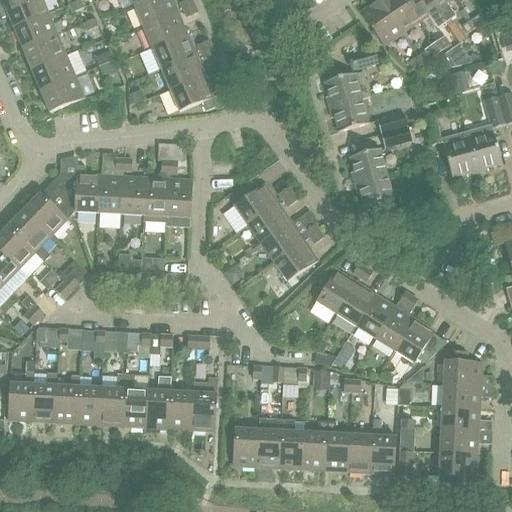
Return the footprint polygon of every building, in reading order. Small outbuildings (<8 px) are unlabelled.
[(0,14),(2,19),(9,16),(14,30),(48,15),(42,0),(2,0),(6,7),(0,9),(0,14)] [(68,6),(71,14),(85,9),(81,0),(68,6)] [(151,0),(134,7),(143,28),(178,14),(171,0),(151,0)] [(195,6),(192,0),(189,0),(180,4),(183,11),(195,6)] [(404,0),(379,0),(379,1),(401,35),(419,23),(404,0)] [(430,0),(404,0),(419,23),(429,17),(437,29),(446,23),(430,0)] [(430,0),(446,23),(456,16),(448,4),(453,0),(430,0)] [(361,13),(383,47),(401,35),(379,1),(361,13)] [(198,14),(195,6),(183,11),(186,19),(198,14)] [(143,28),(152,49),(186,35),(178,14),(143,28)] [(480,14),(470,21),(475,28),(485,21),(480,14)] [(14,30),(23,51),(57,36),(48,15),(14,30)] [(506,35),(511,33),(511,18),(503,21),(506,35)] [(86,33),(99,27),(96,19),(83,25),(86,33)] [(470,21),(461,27),(466,34),(475,28),(470,21)] [(152,49),(161,70),(195,55),(186,35),(152,49)] [(23,51),(32,71),(66,57),(57,36),(23,51)] [(444,39),(434,45),(439,53),(449,46),(444,39)] [(213,48),(210,41),(197,46),(200,53),(213,48)] [(434,45),(426,51),(431,58),(439,53),(434,45)] [(472,64),(459,45),(442,56),(451,69),(472,64)] [(216,56),(213,48),(200,53),(203,61),(216,56)] [(349,57),(352,72),(379,65),(375,50),(349,57)] [(113,61),(110,53),(94,59),(98,67),(113,61)] [(161,70),(170,91),(204,76),(195,55),(161,70)] [(32,71),(41,92),(75,77),(66,57),(32,71)] [(407,63),(412,71),(422,64),(417,57),(407,63)] [(98,67),(103,78),(117,72),(113,61),(98,67)] [(363,73),(355,76),(355,75),(324,83),(328,97),(326,98),(329,110),(362,101),(362,100),(370,98),(363,73)] [(452,78),(454,85),(469,81),(467,74),(452,78)] [(217,108),(213,99),(204,76),(170,91),(179,113),(204,103),(208,112),(217,108)] [(41,92),(50,113),(84,99),(75,77),(41,92)] [(219,96),(231,91),(228,83),(215,89),(219,96)] [(483,103),(490,128),(491,127),(492,131),(506,127),(499,98),(497,99),(494,88),(481,91),(484,102),(483,103)] [(511,95),(499,98),(506,127),(511,125),(511,95)] [(329,110),(331,119),(334,118),(338,133),(368,125),(362,101),(329,110)] [(376,122),(380,135),(380,136),(408,128),(404,114),(376,122)] [(427,148),(441,145),(440,140),(435,117),(421,120),(427,148)] [(501,165),(492,131),(491,127),(490,128),(466,134),(477,175),(487,172),(487,169),(501,165)] [(412,142),(408,128),(380,136),(384,150),(412,142)] [(466,134),(440,140),(441,145),(450,179),(466,175),(466,178),(477,175),(466,134)] [(351,173),(354,185),(387,175),(380,150),(350,159),(354,173),(351,173)] [(116,159),(115,172),(123,173),(124,159),(116,159)] [(124,159),(123,173),(131,174),(132,159),(124,159)] [(169,162),(160,162),(160,175),(168,175),(169,162)] [(177,163),(169,162),(168,175),(177,176),(177,163)] [(60,174),(60,175),(71,201),(64,208),(71,216),(74,213),(98,214),(100,178),(85,177),(85,168),(77,168),(76,175),(60,174)] [(60,175),(41,194),(24,211),(51,237),(71,216),(64,208),(71,201),(60,175)] [(145,180),(143,217),(143,223),(166,224),(166,218),(168,181),(168,175),(160,175),(159,181),(145,180)] [(354,185),(357,194),(359,194),(363,209),(394,200),(387,175),(354,185)] [(98,214),(121,216),(123,179),(100,178),(98,214)] [(121,216),(143,217),(145,180),(123,179),(121,216)] [(190,219),(192,182),(168,181),(166,218),(190,219)] [(250,182),(227,198),(248,227),(278,205),(264,186),(257,192),(250,182)] [(278,196),(282,202),(293,194),(289,188),(278,196)] [(398,197),(402,212),(430,205),(427,190),(398,197)] [(282,202),(287,209),(298,201),(293,194),(282,202)] [(248,227),(261,246),(291,224),(278,205),(248,227)] [(51,257),(41,248),(51,237),(24,211),(8,228),(35,254),(44,263),(51,257)] [(261,246),(274,264),(304,243),(291,224),(261,246)] [(304,232),(309,239),(320,231),(315,224),(304,232)] [(8,228),(0,235),(0,251),(19,271),(35,254),(8,228)] [(309,239),(313,245),(324,238),(320,231),(309,239)] [(318,262),(304,243),(274,264),(287,283),(318,262)] [(0,251),(0,283),(3,287),(19,271),(0,251)] [(119,253),(119,264),(130,264),(130,258),(126,258),(126,253),(119,253)] [(97,258),(96,267),(106,267),(106,258),(97,258)] [(163,274),(164,260),(153,260),(153,273),(163,274)] [(366,268),(360,264),(352,275),(359,279),(366,268)] [(234,286),(241,281),(243,272),(238,265),(226,274),(234,286)] [(373,273),(366,268),(359,279),(366,283),(373,273)] [(316,303),(336,315),(356,284),(336,271),(316,303)] [(70,276),(63,283),(72,291),(78,285),(70,276)] [(287,283),(291,288),(299,282),(295,278),(287,283)] [(64,300),(72,291),(63,283),(55,291),(64,300)] [(336,315),(355,327),(376,296),(356,284),(336,315)] [(408,316),(418,300),(405,292),(399,302),(375,340),(394,352),(414,320),(408,316)] [(355,327),(375,340),(399,302),(395,308),(376,296),(355,327)] [(21,304),(29,311),(36,305),(28,297),(21,304)] [(43,315),(35,307),(29,312),(38,321),(43,315)] [(32,326),(38,321),(29,312),(24,318),(32,326)] [(446,345),(433,335),(434,333),(414,320),(394,352),(414,364),(417,360),(424,364),(446,345)] [(46,330),(39,329),(36,332),(35,343),(40,343),(45,344),(46,330)] [(40,343),(39,349),(59,350),(59,342),(60,330),(47,330),(46,330),(45,344),(40,343)] [(68,331),(60,330),(59,342),(67,343),(68,331)] [(104,333),(96,332),(95,344),(104,345),(104,333)] [(127,334),(117,334),(116,354),(126,354),(127,334)] [(150,335),(142,335),(141,347),(149,347),(150,335)] [(172,348),(173,336),(161,336),(160,348),(172,348)] [(188,337),(188,349),(195,350),(196,338),(188,337)] [(209,338),(196,338),(195,350),(209,350),(209,338)] [(209,350),(208,357),(219,357),(220,339),(209,338),(209,350)] [(348,343),(332,365),(342,372),(357,350),(348,343)] [(468,363),(468,355),(468,354),(445,353),(445,362),(444,386),(492,389),(493,378),(481,377),(482,364),(468,363)] [(25,362),(25,374),(34,374),(34,363),(25,362)] [(261,368),(253,367),(253,379),(261,380),(261,368)] [(283,369),(274,368),(273,384),(283,384),(283,369)] [(283,384),(282,386),(298,387),(298,382),(299,370),(299,369),(283,369),(283,384)] [(299,370),(298,382),(306,382),(307,370),(299,370)] [(329,373),(314,372),(313,390),(328,391),(329,373)] [(10,385),(8,422),(32,423),(33,386),(34,374),(25,374),(25,385),(10,385)] [(32,423),(55,424),(57,387),(57,375),(47,375),(47,387),(33,386),(32,423)] [(100,427),(123,428),(126,375),(117,375),(116,390),(102,389),(100,427)] [(123,428),(145,429),(147,392),(134,391),(134,376),(126,375),(123,428)] [(78,426),(80,388),(80,377),(71,377),(71,388),(57,387),(55,424),(78,426)] [(168,430),(170,393),(171,379),(159,378),(158,392),(147,392),(145,429),(168,430)] [(214,433),(217,381),(208,380),(208,384),(194,384),(193,394),(191,432),(214,433)] [(343,394),(351,394),(352,381),(344,381),(343,394)] [(360,381),(352,381),(351,394),(360,394),(360,381)] [(78,426),(100,427),(102,389),(102,382),(92,382),(92,389),(80,388),(78,426)] [(444,386),(442,408),(479,410),(480,398),(492,399),(492,389),(444,386)] [(398,390),(397,406),(409,407),(410,391),(398,390)] [(168,430),(191,432),(193,394),(170,393),(168,430)] [(442,408),(441,430),(491,433),(492,422),(479,421),(479,410),(442,408)] [(233,468),(256,469),(259,420),(258,432),(234,430),(233,468)] [(256,469),(279,470),(281,421),(259,420),(256,469)] [(294,421),(281,421),(279,470),(302,471),(304,434),(294,433),(294,421)] [(393,476),(395,438),(381,438),(381,421),(373,421),(372,437),(370,474),(393,476)] [(302,471),(324,472),(327,423),(319,423),(318,435),(304,434),(302,471)] [(324,472),(347,473),(349,436),(334,435),(335,424),(327,423),(324,472)] [(441,430),(440,453),(477,455),(477,444),(491,445),(491,433),(441,430)] [(347,473),(370,474),(372,437),(349,436),(347,473)] [(418,450),(437,451),(438,441),(419,440),(418,450)] [(400,452),(399,475),(411,475),(412,453),(400,452)] [(470,492),(472,479),(476,480),(477,455),(440,453),(438,477),(440,477),(440,490),(470,492)]
